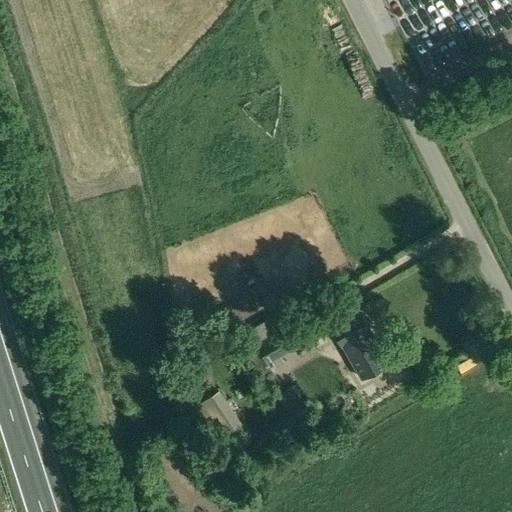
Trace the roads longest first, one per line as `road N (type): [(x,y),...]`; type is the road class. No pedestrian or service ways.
road 1 (unclassified): [(352,0),(511,312)]
road 2 (motorway): [(42,511),(0,378)]
